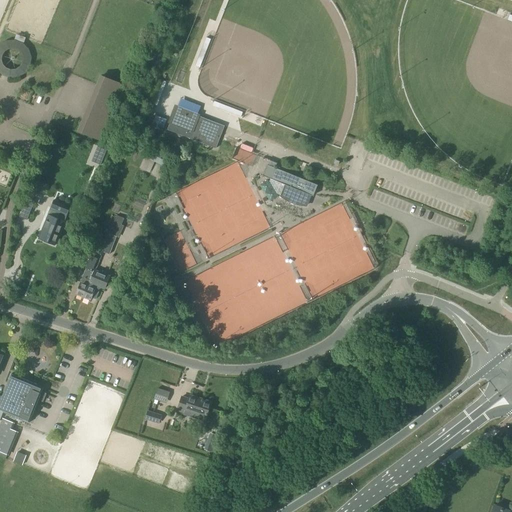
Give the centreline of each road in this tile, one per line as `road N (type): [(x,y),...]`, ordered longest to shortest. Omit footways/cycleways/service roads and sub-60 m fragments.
road 1 (unclassified): [(442,306),(405,298),(383,303),(326,347),(238,371),(190,365),(0,304)]
road 2 (secondary): [(488,366),(285,511)]
road 3 (secondary): [(345,511),(505,390)]
